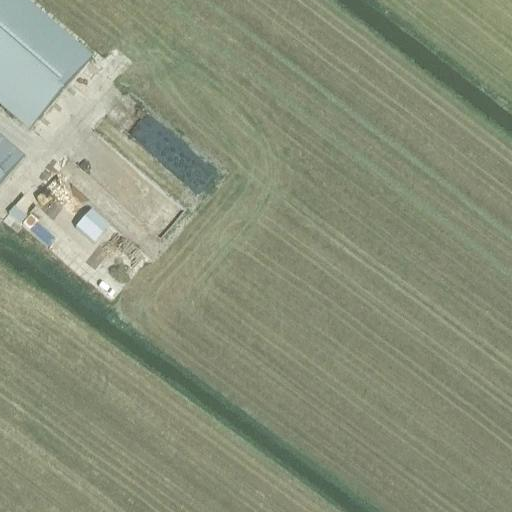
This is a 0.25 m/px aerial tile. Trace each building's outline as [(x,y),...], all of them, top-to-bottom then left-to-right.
[(0,0),(0,103),(31,130),(89,64),(14,0),(0,0)] [(0,186),(23,159),(0,139),(0,186)] [(90,225),(96,219),(77,201),(71,207),(90,225)] [(32,240),(43,222),(32,215),(28,221),(14,212),(6,224),(32,240)] [(110,218),(99,230),(114,244),(125,232),(110,218)] [(101,265),(109,258),(97,244),(89,252),(101,265)] [(93,267),(84,283),(102,294),(112,278),(93,267)]
